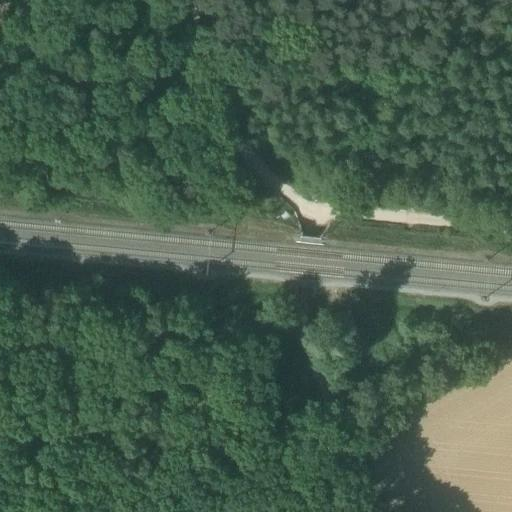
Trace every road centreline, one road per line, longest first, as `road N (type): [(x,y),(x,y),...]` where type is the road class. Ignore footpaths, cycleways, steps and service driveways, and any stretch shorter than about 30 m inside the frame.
road 1 (track): [(379,511),(303,323),(317,211)]
road 2 (track): [(317,211),(299,209),(257,167),(192,0)]
road 3 (track): [(317,211),(511,233)]
